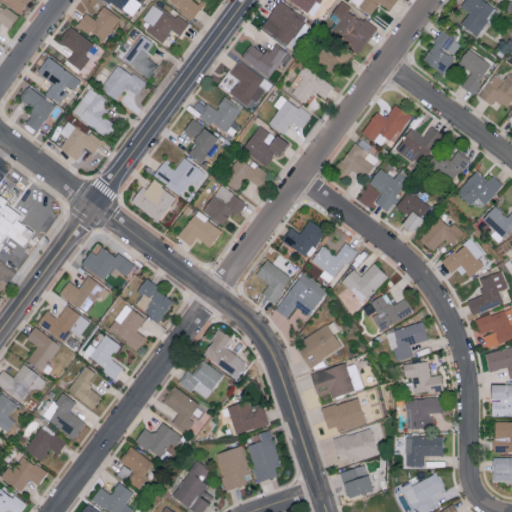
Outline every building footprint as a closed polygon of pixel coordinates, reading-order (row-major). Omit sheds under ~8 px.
[(28,0),(4,0),(21,11),(28,0)] [(104,0),(133,16),(141,2),(137,0),(104,0)] [(166,0),(193,18),(202,4),(195,0),(166,0)] [(287,0),(314,15),(322,0),(287,0)] [(338,24),(332,33),(360,51),(376,28),(348,10),(351,6),(340,0),(329,18),(338,24)] [(379,3),(389,10),(396,0),(350,0),(350,1),(370,15),(379,3)] [(469,11),(461,24),(477,35),(495,7),(483,0),(464,0),(461,6),(469,11)] [(171,28),(180,35),(187,24),(154,2),(142,18),(150,23),(146,30),(162,41),(171,28)] [(261,27),(288,46),(305,20),(279,2),(261,27)] [(0,20),(9,27),(17,16),(0,4),(0,20)] [(96,18),(84,12),(77,25),(106,40),(119,15),(102,6),(96,18)] [(93,40),(68,25),(59,40),(73,48),(66,60),(81,69),(89,56),(85,54),(93,40)] [(460,42),(440,31),(422,62),(445,75),(454,57),(452,56),(460,42)] [(145,54),(154,43),(142,33),(122,57),(146,77),(157,64),(145,54)] [(265,55),(250,44),(241,56),(269,77),(287,52),(274,42),(265,55)] [(472,71),(462,86),(472,93),(491,64),(468,48),(459,62),(472,71)] [(80,79),(48,55),(36,70),(52,82),(45,92),(59,103),(70,89),(72,90),(80,79)] [(230,91),(250,107),(269,82),(238,59),(229,71),(239,79),(230,91)] [(145,81),(117,63),(101,88),(117,99),(125,86),(137,94),(145,81)] [(313,90),(325,97),(333,83),(303,65),(288,91),(306,101),(313,90)] [(494,73),(479,95),(492,104),(496,99),(507,107),(511,99),(511,65),(503,79),(494,73)] [(38,130),(55,103),(26,85),(18,98),(33,107),(24,122),(38,130)] [(109,99),(89,86),(72,112),(105,134),(113,122),(99,113),(109,99)] [(292,120),(302,127),(311,114),(281,93),(273,105),(278,108),(268,122),(283,133),(292,120)] [(225,132),(241,107),(224,95),(216,108),(207,102),(199,114),(225,132)] [(385,147),(409,113),(395,103),(385,116),(376,110),(361,131),(385,147)] [(195,138),(187,152),(201,161),(217,134),(190,118),(183,130),(195,138)] [(93,153),(101,141),(68,119),(59,132),(66,136),(59,147),(78,159),(85,147),(93,153)] [(265,165),(276,152),(279,154),(288,142),(277,133),(269,143),(264,140),(270,132),(260,124),(242,147),(265,165)] [(442,133),(431,125),(423,136),(412,127),(396,147),(412,159),(419,150),(425,156),(442,133)] [(367,175),(379,158),(355,141),(336,168),(348,176),(355,167),(367,175)] [(437,150),(426,165),(452,183),(469,158),(457,150),(451,160),(437,150)] [(245,176),(259,185),(267,173),(239,155),(223,179),(237,189),(245,176)] [(153,174),(181,193),(189,180),(195,184),(205,170),(183,156),(176,167),(163,159),(153,174)] [(394,177),(380,167),(369,182),(382,191),(375,201),(387,209),(409,177),(399,170),(394,177)] [(485,203),(502,182),(492,174),(488,179),(475,169),(457,192),(471,204),(477,197),(485,203)] [(160,219),(175,193),(152,179),(147,188),(140,184),(130,202),(160,219)] [(202,209),(223,224),(232,210),(238,214),(246,201),(220,183),(202,209)] [(416,231),(431,204),(406,190),(397,207),(407,213),(402,223),(416,231)] [(483,217),(504,238),(511,229),(511,210),(507,216),(495,205),(483,217)] [(35,233),(24,248),(7,236),(0,246),(0,217),(8,206),(22,216),(18,221),(20,222),(35,233)] [(221,231),(194,211),(177,234),(190,244),(196,236),(209,246),(221,231)] [(444,237),(450,243),(462,230),(452,221),(449,225),(439,217),(419,238),(432,250),(444,237)] [(301,232),(289,226),(281,242),(306,253),(311,243),(317,246),(325,228),(307,219),(301,232)] [(478,256),(482,253),(473,238),(441,257),(450,272),(463,264),(469,274),(484,265),(478,256)] [(331,283),(355,248),(345,241),(335,254),(322,245),(311,260),(324,269),(319,275),(331,283)] [(134,264),(117,251),(115,255),(102,246),(96,254),(90,250),(81,262),(104,279),(114,266),(126,275),(134,264)] [(255,273),(268,283),(261,292),(273,301),(291,276),(266,258),(255,273)] [(341,280),(363,301),(388,275),(373,262),(361,275),(353,268),(341,280)] [(478,277),(483,294),(468,298),(472,313),(503,304),(499,290),(507,287),(502,270),(478,277)] [(296,305),(307,315),(326,291),(303,272),(275,308),(286,317),(296,305)] [(110,289),(86,275),(79,287),(67,280),(59,294),(88,311),(97,294),(104,298),(110,289)] [(137,290),(141,293),(134,304),(159,320),(173,298),(144,279),(137,290)] [(107,329),(137,348),(145,336),(136,330),(145,317),(124,303),(107,329)] [(58,317),(45,309),(37,323),(64,339),(80,312),(65,304),(58,317)] [(476,319),(481,334),(482,334),(487,347),(511,337),(511,326),(510,323),(511,322),(511,307),(511,305),(476,319)] [(89,320),(79,314),(71,329),(81,335),(89,320)] [(428,337),(423,320),(387,331),(396,360),(413,355),(409,343),(428,337)] [(300,339),(304,345),(298,349),(309,366),(341,346),(326,322),(300,339)] [(26,337),(37,345),(27,359),(42,370),(61,344),(34,325),(26,337)] [(202,352),(235,377),(246,362),(224,346),(231,337),(220,329),(202,352)] [(120,343),(105,334),(96,348),(89,343),(82,354),(116,376),(123,366),(110,358),(120,343)] [(509,376),(511,375),(511,346),(486,350),(488,369),(508,367),(509,376)] [(179,382),(207,398),(222,372),(201,359),(193,372),(186,368),(179,382)] [(403,363),(404,377),(411,376),(413,393),(443,389),(441,373),(430,375),(428,360),(403,363)] [(354,390),(352,382),(359,380),(355,362),(346,365),(345,362),(310,372),(317,396),(330,393),(331,396),(354,390)] [(1,368),(0,370),(0,386),(22,399),(29,386),(38,391),(46,378),(21,364),(14,376),(1,368)] [(96,372),(84,364),(66,390),(92,407),(101,395),(87,385),(96,372)] [(492,415),(511,414),(511,384),(491,384),(491,399),(492,399),(492,415)] [(177,410),(171,422),(189,432),(203,404),(171,387),(163,403),(177,410)] [(69,411),(76,401),(60,390),(43,416),(75,437),(85,421),(69,411)] [(0,392),(0,426),(7,431),(14,420),(8,415),(16,403),(0,392)] [(336,425),(338,431),(366,422),(358,396),(321,408),(328,428),(336,425)] [(408,427),(431,427),(430,412),(441,411),(441,396),(406,397),(408,427)] [(268,424),(263,402),(250,406),(248,399),(228,405),(235,433),(268,424)] [(511,420),(494,421),(494,451),(511,450),(511,420)] [(144,426),(135,441),(161,456),(169,443),(175,446),(182,435),(161,422),(155,433),(144,426)] [(369,426),(374,438),(383,435),(377,422),(369,426)] [(67,440),(42,423),(25,449),(41,459),(49,447),(58,453),(67,440)] [(333,437),(340,463),(377,453),(370,427),(333,437)] [(259,481),(277,474),(274,466),(282,463),(268,429),(258,433),(261,439),(245,445),(259,481)] [(405,435),(406,465),(424,464),(424,455),(442,454),(442,435),(405,435)] [(246,483),(244,475),(250,473),(241,444),(215,452),(226,489),(246,483)] [(128,480),(140,489),(149,476),(146,473),(154,462),(130,445),(119,459),(135,470),(128,480)] [(0,477),(0,478),(23,489),(28,478),(40,484),(47,469),(20,456),(14,468),(6,465),(0,477)] [(511,456),(493,456),(493,481),(511,481),(511,456)] [(172,494),(197,511),(202,511),(209,502),(200,496),(208,484),(202,479),(210,469),(197,459),(172,494)] [(128,479),(133,468),(122,464),(117,474),(128,479)] [(373,489),(365,464),(340,471),(348,496),(373,489)] [(404,486),(416,511),(419,511),(435,505),(430,495),(444,489),(436,471),(404,486)] [(119,511),(133,491),(119,481),(111,493),(100,486),(92,498),(112,511),(119,511)] [(16,511),(20,511),(26,502),(0,487),(0,511),(3,511),(7,506),(16,511)]
